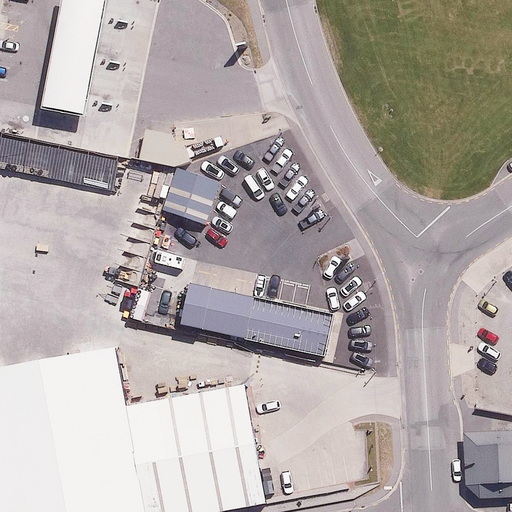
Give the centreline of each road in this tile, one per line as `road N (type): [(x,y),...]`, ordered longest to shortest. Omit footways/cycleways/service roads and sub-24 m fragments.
road 1 (residential): [(284,0),(310,89),(340,150),(436,258)]
road 2 (residential): [(436,258),(416,308),(423,511)]
